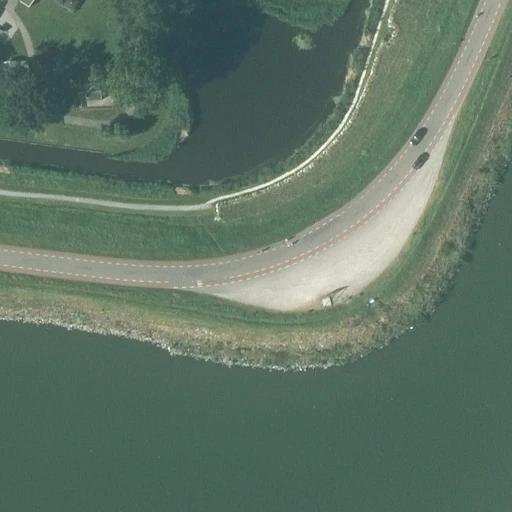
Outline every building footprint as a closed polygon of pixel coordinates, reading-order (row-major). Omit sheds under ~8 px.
[(22,0),(21,2),(21,3),(29,9),(35,0),(22,0)] [(75,0),(68,0),(65,5),(74,11),(80,3),(75,0)] [(27,62),(4,65),(6,82),(6,83),(29,80),(27,62)] [(113,91),(113,101),(126,101),(126,91),(113,91)] [(101,93),(90,93),(90,101),(102,101),(101,93)]
